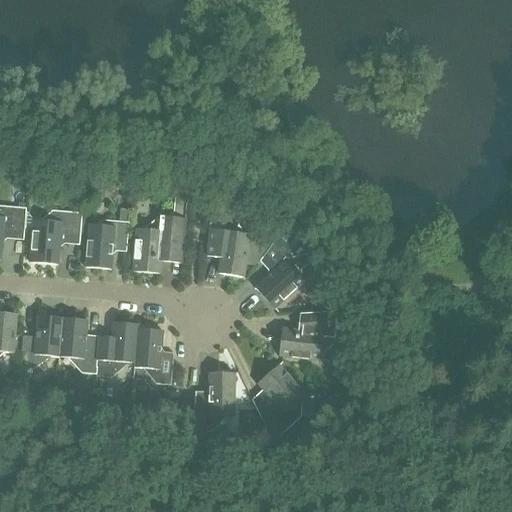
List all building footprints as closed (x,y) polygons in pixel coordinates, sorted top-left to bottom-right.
[(167,250),(183,252),(188,197),(176,196),(173,222),(156,221),(144,230),(137,230),(133,273),(161,275),(163,253),(167,250)] [(238,226),(228,225),(230,206),(213,204),(209,248),(219,249),(222,253),(219,275),(244,278),(250,236),(244,235),(238,226)] [(0,261),(1,261),(3,244),(3,239),(7,236),(25,238),(27,209),(0,207),(0,261)] [(34,221),(30,264),(59,266),(61,244),(65,241),(81,243),(83,214),(53,212),(42,221),(34,221)] [(90,226),(86,269),(112,271),(113,252),(117,248),(127,249),(129,223),(103,221),(97,226),(90,226)] [(319,255),(309,240),(287,229),(280,236),(263,259),(272,270),(272,274),(255,289),(274,310),(307,281),(302,276),(302,269),(319,255)] [(338,287),(320,303),(329,313),(338,313),(351,312),(345,299),(338,287)] [(0,358),(5,354),(14,354),(17,315),(0,313),(0,358)] [(329,313),(310,314),(308,328),(304,331),(282,329),(279,357),(322,362),(323,355),(335,345),(338,313),(329,313)] [(60,358),(63,319),(38,317),(36,338),(24,337),(21,369),(37,371),(51,358),(60,358)] [(88,321),(63,319),(60,358),(68,359),(82,374),(97,376),(98,369),(97,369),(99,344),(86,342),(88,321)] [(126,365),(134,365),(135,366),(138,330),(139,330),(139,326),(114,324),(112,340),(100,339),(99,344),(97,369),(98,369),(97,376),(112,377),(119,371),(126,365)] [(163,332),(139,330),(138,330),(135,366),(134,365),(134,369),(143,370),(156,385),(172,386),(174,354),(162,353),(163,332)] [(258,385),(263,391),(273,401),(272,406),(260,417),(273,444),(302,418),(302,403),(308,398),(279,366),(258,385)] [(206,398),(196,397),(193,433),(212,433),(227,417),(234,418),(235,375),(210,374),(209,393),(206,398)] [(41,398),(41,413),(55,413),(55,399),(41,398)] [(83,407),(81,409),(82,414),(87,417),(91,413),(90,410),(90,408),(85,406),(83,407)]
